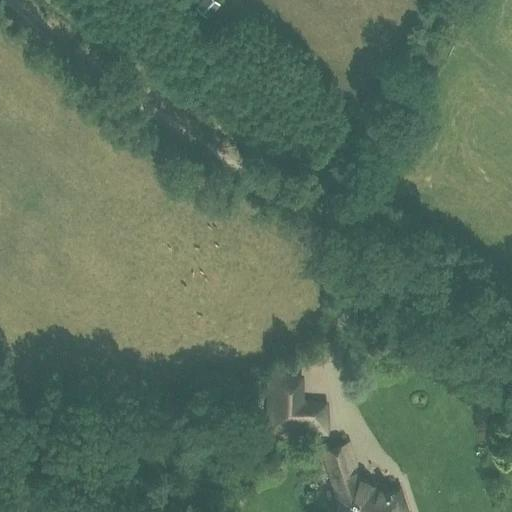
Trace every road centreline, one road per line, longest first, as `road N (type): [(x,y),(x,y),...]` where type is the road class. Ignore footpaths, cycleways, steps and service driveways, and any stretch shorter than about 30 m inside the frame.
road 1 (track): [(511,315),(252,176),(139,103),(7,0)]
road 2 (track): [(361,236),(326,366),(348,414)]
